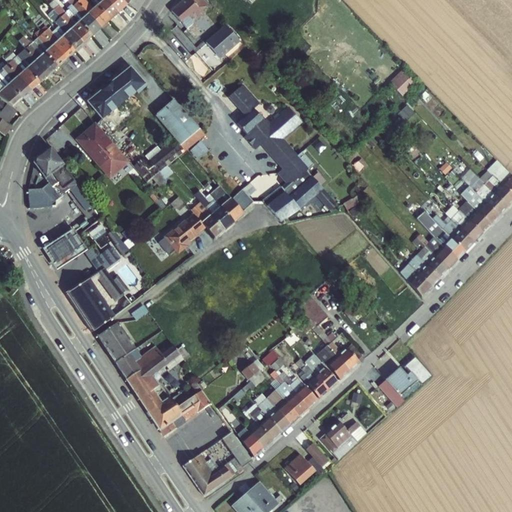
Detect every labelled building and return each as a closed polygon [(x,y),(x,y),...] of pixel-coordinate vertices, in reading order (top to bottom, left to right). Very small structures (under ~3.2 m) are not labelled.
[(100,28),(78,3),(75,0),(70,0),(68,2),(73,7),(84,20),(80,23),(91,36),(100,28)] [(84,0),(81,0),(78,3),(100,28),(109,21),(97,7),(94,10),(84,0)] [(118,13),(106,0),(96,0),(100,4),(97,7),(109,21),(118,13)] [(126,5),(121,0),(106,0),(118,13),(126,5)] [(180,0),(169,11),(183,27),(209,3),(206,0),(180,0)] [(91,36),(80,23),(79,23),(76,26),(66,14),(59,6),(54,11),(83,44),(91,36)] [(79,23),(80,23),(84,20),(73,7),(69,11),(79,23)] [(83,44),(54,11),(49,15),(55,23),(66,35),(62,38),(74,52),(79,48),(83,44)] [(79,23),(69,11),(66,14),(76,26),(79,23)] [(219,60),(241,40),(224,22),(203,43),(219,60)] [(56,30),(62,38),(66,35),(55,23),(52,26),(56,30)] [(74,52),(62,38),(56,30),(52,33),(44,25),(39,30),(65,60),(74,52)] [(48,51),(44,55),(56,68),(65,60),(39,30),(34,35),(37,39),(48,51)] [(56,68),(44,55),(33,43),(29,46),(20,37),(16,42),(22,49),(47,75),(56,68)] [(48,51),(37,39),(35,41),(33,43),(44,55),(48,51)] [(28,65),(25,68),(39,83),(47,75),(22,49),(17,54),(28,65)] [(0,57),(6,64),(5,65),(30,91),(39,83),(25,68),(21,72),(10,61),(4,54),(0,57)] [(17,54),(14,57),(25,68),(28,65),(17,54)] [(21,72),(25,68),(14,57),(10,61),(21,72)] [(12,81),(7,86),(20,100),(30,91),(5,65),(4,66),(3,64),(1,67),(2,68),(1,69),(5,73),(12,81)] [(126,64),(80,99),(96,119),(142,83),(126,64)] [(389,81),(402,95),(416,82),(403,68),(389,81)] [(0,78),(7,86),(12,81),(5,73),(0,78)] [(242,114),(259,99),(243,82),(226,97),(242,114)] [(20,100),(7,86),(3,90),(0,87),(0,99),(11,108),(20,100)] [(0,113),(0,115),(11,123),(18,113),(6,105),(0,113)] [(251,110),(238,127),(246,141),(255,148),(258,146),(283,166),(278,173),(289,182),(260,199),(269,215),(277,221),(317,198),(331,209),(338,205),(332,201),(344,185),(330,193),(323,188),(317,178),(305,169),(312,161),(301,152),(295,155),(284,135),(301,125),(290,106),(265,121),(251,110)] [(2,119),(0,122),(0,131),(6,135),(12,127),(2,119)] [(93,120),(73,139),(109,179),(130,160),(93,120)] [(202,140),(191,148),(198,158),(209,150),(202,140)] [(27,188),(28,208),(49,207),(71,190),(83,207),(82,194),(55,158),(54,145),(44,145),(28,158),(28,163),(39,178),(54,177),(40,187),(27,188)] [(499,214),(511,200),(511,172),(498,159),(482,175),(469,169),(462,177),(469,184),(460,194),(475,208),(484,199),(487,202),(483,206),(481,211),(462,231),(455,224),(442,218),(436,213),(432,217),(424,210),(415,219),(446,249),(407,289),(423,297),(427,288),(438,276),(439,274),(448,265),(447,266),(501,209),(499,214)] [(211,239),(240,210),(210,179),(194,195),(200,200),(188,212),(160,240),(176,256),(202,230),(211,239)] [(246,210),(255,200),(242,188),(233,198),(246,210)] [(454,222),(463,215),(455,205),(446,212),(454,222)] [(50,267),(83,250),(71,228),(38,245),(50,267)] [(124,236),(115,239),(120,256),(129,253),(124,236)] [(412,284),(444,250),(440,246),(434,253),(424,245),(399,272),(412,284)] [(104,265),(63,290),(86,327),(108,314),(89,283),(102,275),(115,297),(122,293),(104,265)] [(12,279),(7,271),(1,275),(7,282),(12,279)] [(317,323),(327,314),(310,295),(300,304),(317,323)] [(325,343),(337,340),(335,332),(323,335),(325,343)] [(205,494),(361,362),(347,345),(341,350),(332,339),(305,361),(316,374),(305,383),(305,384),(238,440),(228,429),(182,467),(205,494)] [(254,400),(262,411),(292,388),(293,390),(301,384),(274,350),(264,357),(274,370),(268,375),(278,386),(266,396),(263,392),(254,400)] [(415,383),(430,377),(420,355),(406,361),(415,383)] [(240,370),(250,381),(234,395),(239,401),(266,376),(251,360),(240,370)] [(407,370),(402,374),(395,366),(381,378),(383,381),(378,385),(396,407),(404,400),(397,392),(414,378),(407,370)] [(319,438),(338,459),(367,432),(356,419),(347,427),(339,419),(319,438)] [(305,448),(321,466),(328,459),(313,441),(305,448)] [(296,486),(315,471),(300,452),(281,468),(296,486)] [(230,499),(237,511),(265,511),(277,505),(262,479),(230,499)]
